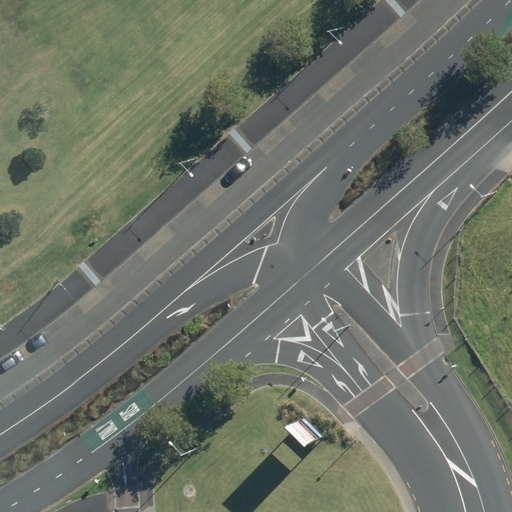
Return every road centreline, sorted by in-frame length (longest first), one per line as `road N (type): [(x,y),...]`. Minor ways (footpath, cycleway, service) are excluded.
road 1 (tertiary): [(307,272),(126,426),(0,506)]
road 2 (tertiary): [(511,91),(307,272)]
road 3 (tertiary): [(161,310),(298,180),(365,131)]
road 4 (tertiary): [(0,433),(161,310)]
road 5 (tertiary): [(365,131),(510,0)]
road 6 (tertiary): [(307,272),(316,199),(365,131)]
road 7 (tertiary): [(161,310),(261,268),(307,272)]
